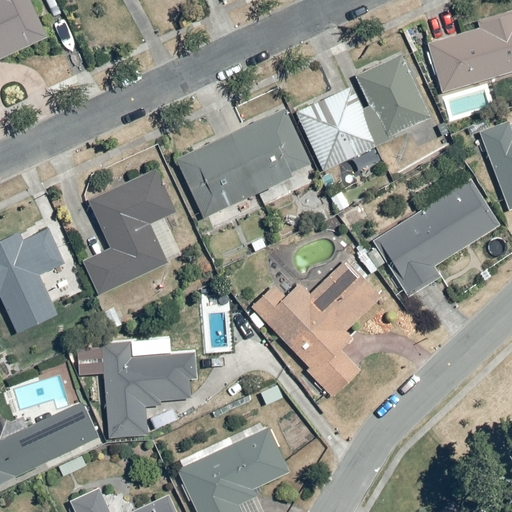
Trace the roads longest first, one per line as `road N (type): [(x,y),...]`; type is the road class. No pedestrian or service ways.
road 1 (residential): [(0,159),(344,0)]
road 2 (residential): [(333,511),(399,413),(511,305)]
